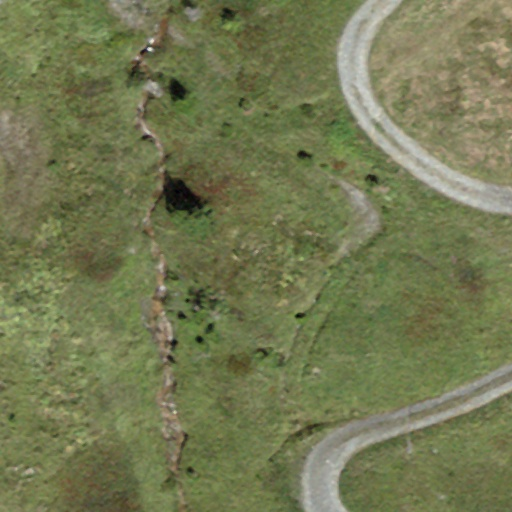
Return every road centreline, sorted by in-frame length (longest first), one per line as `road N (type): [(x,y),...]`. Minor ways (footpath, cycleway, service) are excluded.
road 1 (track): [(511,206),(467,209),(356,117),(340,66),(384,0)]
road 2 (track): [(321,511),(304,457),(511,371)]
